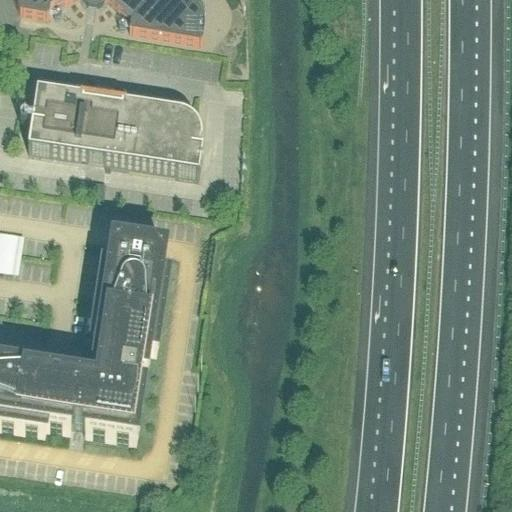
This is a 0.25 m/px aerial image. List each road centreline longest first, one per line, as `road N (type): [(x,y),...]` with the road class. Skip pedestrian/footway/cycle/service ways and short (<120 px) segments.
road 1 (motorway): [(437,511),(461,154),(461,0)]
road 2 (motorway): [(406,0),(383,511)]
